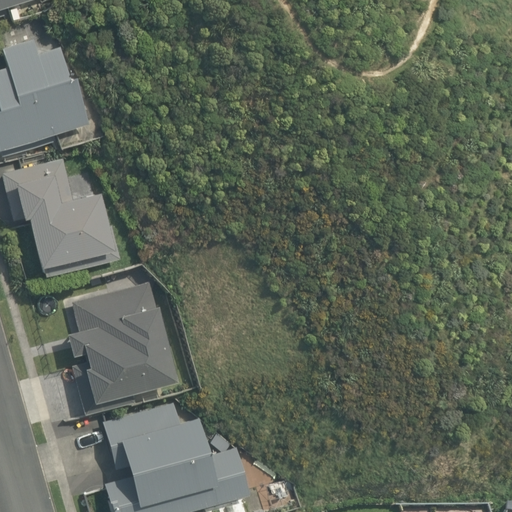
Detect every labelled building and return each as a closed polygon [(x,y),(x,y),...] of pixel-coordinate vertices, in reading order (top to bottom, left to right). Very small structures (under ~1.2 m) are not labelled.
[(0,0),(0,15),(5,14),(2,6),(25,0),(0,0)] [(34,53),(31,38),(0,46),(0,55),(3,66),(0,66),(0,154),(54,140),(52,132),(86,123),(73,75),(66,77),(58,46),(34,53)] [(69,197),(60,158),(0,171),(0,172),(11,218),(25,215),(37,265),(40,264),(42,274),(117,257),(109,224),(104,225),(96,191),(69,197)] [(172,380),(147,281),(70,301),(77,329),(64,332),(70,355),(82,352),(85,361),(70,364),(82,412),(132,400),(130,391),(172,380)] [(175,421),(170,401),(100,420),(113,468),(123,465),(126,476),(102,482),(110,511),(180,511),(247,494),(234,446),(205,454),(194,415),(175,421)]
